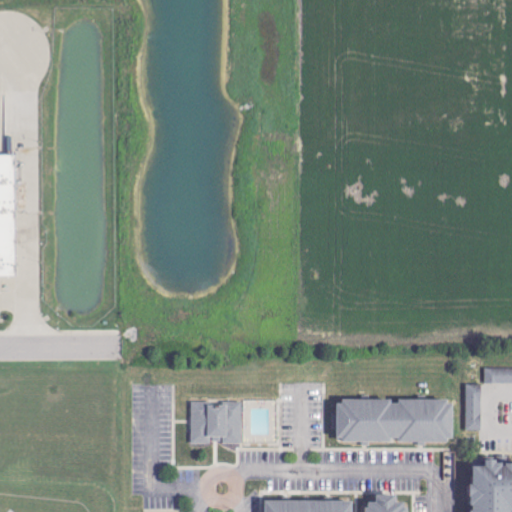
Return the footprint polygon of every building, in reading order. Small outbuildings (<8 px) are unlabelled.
[(0,156),(17,156),(18,279),(0,279),(0,156)] [(511,368),(486,369),(486,384),(511,383),(511,368)] [(462,383),(477,383),(477,429),(462,429),(462,383)] [(331,403),(337,403),(337,400),(386,400),(386,404),(393,404),(393,400),(442,400),(442,404),(448,404),(447,439),(442,438),(442,442),(393,442),(393,438),(385,438),(385,442),(337,442),(337,438),(331,438),(331,403)] [(193,443),(243,443),(244,402),(226,401),(226,405),(207,405),(207,401),(193,401),(193,443)] [(467,467),(480,467),(480,461),(491,461),(491,464),(497,464),(497,467),(500,467),(500,464),(511,464),(511,508),(507,508),(507,511),(467,511),(467,506),(465,506),(465,498),(464,498),(464,486),(467,486),(467,467)] [(402,511),(402,508),(399,508),(399,503),(391,503),(391,495),(371,495),(371,502),(363,502),(363,508),(360,508),(360,511),(402,511)] [(353,511),(354,500),(266,501),(266,511),(353,511)]
